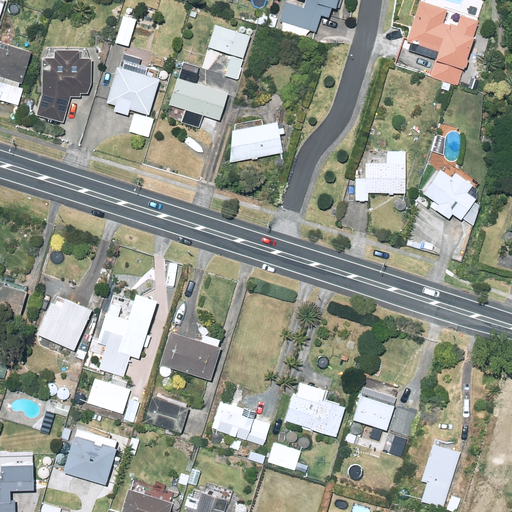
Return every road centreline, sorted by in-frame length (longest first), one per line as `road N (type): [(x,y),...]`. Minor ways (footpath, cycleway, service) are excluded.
road 1 (secondary): [(0,163),(276,252)]
road 2 (residential): [(376,0),(343,121),(297,182),(276,252)]
road 3 (secondary): [(276,252),(511,324)]
